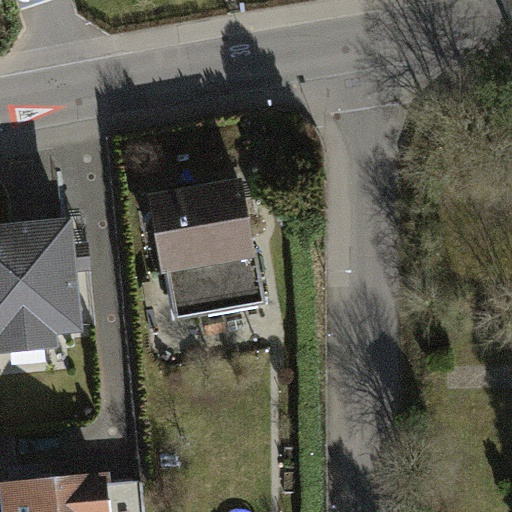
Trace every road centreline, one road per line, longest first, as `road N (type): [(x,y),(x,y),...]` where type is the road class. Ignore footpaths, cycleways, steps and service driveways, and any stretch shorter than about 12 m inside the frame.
road 1 (residential): [(378,511),(375,108),(366,41)]
road 2 (residential): [(73,92),(366,41)]
road 3 (residential): [(366,41),(511,21)]
